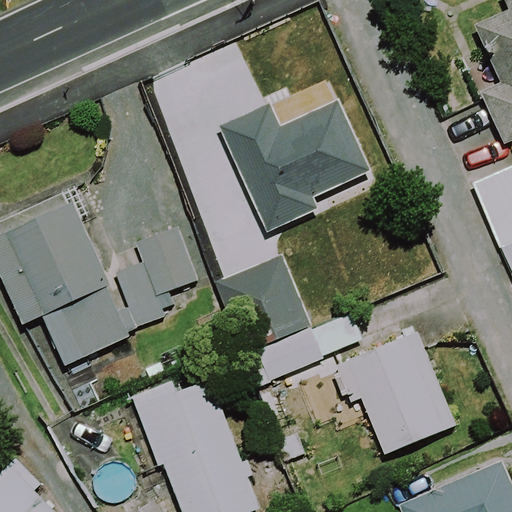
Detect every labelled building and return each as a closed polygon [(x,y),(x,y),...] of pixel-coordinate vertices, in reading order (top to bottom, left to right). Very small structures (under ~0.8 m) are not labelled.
[(511,0),(500,0),(507,14),(473,29),(499,89),(479,98),(503,155),(511,150),(511,0)] [(368,179),(335,105),(279,130),(271,110),(218,134),(264,239),(318,215),(313,204),(368,179)] [(511,279),(511,170),(470,188),(509,281),(511,279)] [(100,270),(65,193),(0,222),(0,284),(21,330),(38,322),(60,372),(172,321),(162,298),(196,282),(175,236),(100,270)] [(258,388),(321,359),(362,340),(350,315),(310,334),(277,262),(214,291),(258,388)] [(428,369),(416,339),(336,371),(348,404),(358,400),(382,459),(453,431),(428,369)] [(255,511),(209,385),(175,398),(171,388),(132,402),(157,470),(162,468),(178,511),(255,511)] [(511,511),(511,493),(500,465),(397,509),(398,511),(511,511)] [(37,490),(15,467),(0,481),(0,511),(46,511),(31,496),(37,490)]
